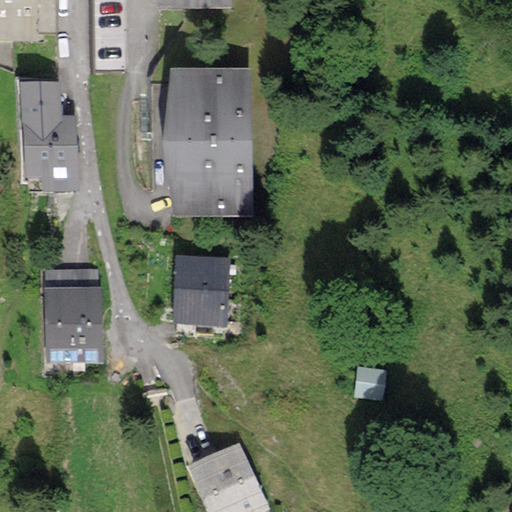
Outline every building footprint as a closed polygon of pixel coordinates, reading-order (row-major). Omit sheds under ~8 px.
[(57,0),(0,0),(0,37),(57,37),(57,0)] [(94,0),(95,75),(126,74),(125,0),(94,0)] [(181,83),(182,104),(176,105),(179,188),(186,188),(187,210),(253,209),(250,81),(181,83)] [(62,86),(31,87),(35,189),(79,188),(77,119),(63,120),(62,86)] [(203,335),(207,265),(188,264),(186,334),(203,335)] [(228,266),(207,265),(203,335),(225,336),(228,266)] [(56,296),(57,357),(99,358),(98,297),(56,296)] [(386,393),(388,373),(365,372),(364,392),(386,393)] [(240,450),(199,469),(218,511),(249,511),(265,505),(240,450)]
